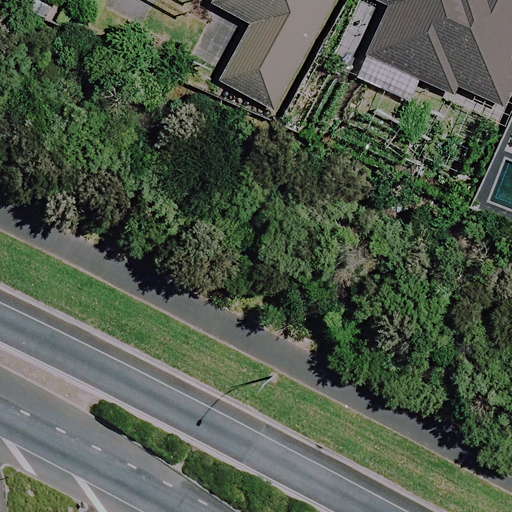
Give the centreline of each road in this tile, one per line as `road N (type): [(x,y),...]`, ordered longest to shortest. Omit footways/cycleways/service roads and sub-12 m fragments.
road 1 (primary): [(0,311),(392,511)]
road 2 (primary): [(178,511),(0,420)]
